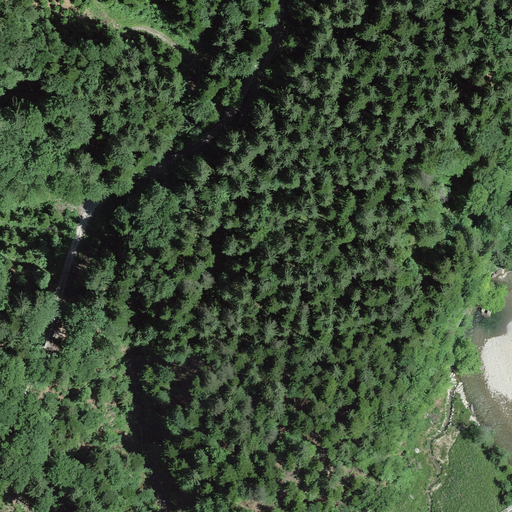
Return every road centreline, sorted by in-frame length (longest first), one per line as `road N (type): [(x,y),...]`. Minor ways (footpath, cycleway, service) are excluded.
road 1 (track): [(0,446),(50,328),(88,203),(115,181),(215,132),(236,106),(278,0)]
road 2 (track): [(153,167),(215,214),(258,221),(307,206),(405,147),(440,100),(486,74),(511,46)]
road 3 (track): [(0,95),(72,75),(171,0)]
road 4 (track): [(162,163),(229,0)]
